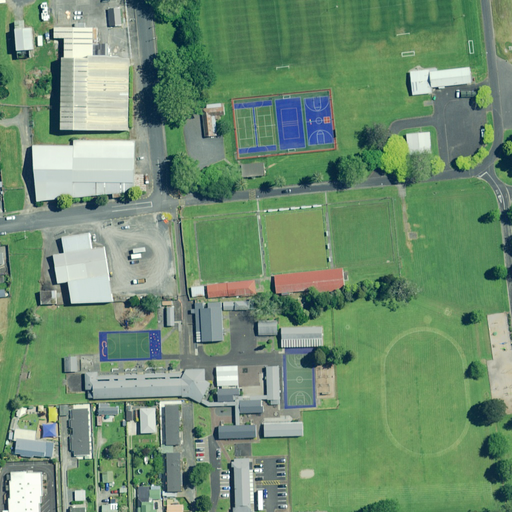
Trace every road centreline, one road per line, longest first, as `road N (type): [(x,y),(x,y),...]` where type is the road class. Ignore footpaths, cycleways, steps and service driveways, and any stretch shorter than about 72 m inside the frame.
road 1 (residential): [(162,205),(478,165)]
road 2 (residential): [(162,205),(144,0)]
road 3 (residential): [(478,165),(495,123),(481,0)]
road 4 (residential): [(0,225),(162,205)]
road 5 (residential): [(511,289),(502,198),(478,165)]
